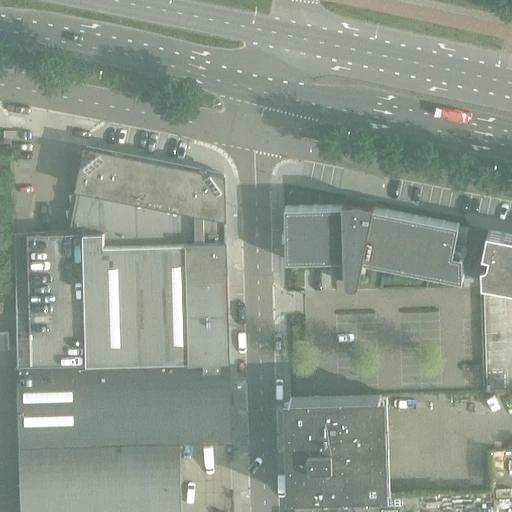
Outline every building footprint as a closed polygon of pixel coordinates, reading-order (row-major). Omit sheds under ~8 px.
[(231,360),(227,264),(227,247),(224,175),(87,148),(78,193),(71,195),(75,209),(68,210),(71,226),(70,232),(28,233),(32,366),(231,360)] [(376,205),(374,204),(373,204),(373,205),(346,203),(346,202),(344,202),(344,205),(286,207),(287,229),(284,229),(284,238),(287,238),(287,261),(345,259),(346,279),(346,280),(346,281),(347,282),(347,283),(348,284),(350,286),(351,286),(353,286),(354,286),(355,286),(356,286),(357,285),(358,284),(359,283),(360,282),(360,281),(361,280),(365,261),(464,280),(464,278),(463,256),(454,254),(460,225),(375,208),(376,205)] [(511,235),(488,231),(483,260),(483,284),(511,289),(511,235)] [(0,349),(9,349),(9,333),(0,333),(0,349)] [(182,511),(181,442),(233,441),(231,360),(32,366),(19,366),(22,511),(182,511)] [(382,395),(295,397),(291,397),(293,442),(294,497),(296,496),(385,494),(382,395)] [(296,496),(295,511),(420,511),(420,493),(391,494),(385,494),(296,496)]
